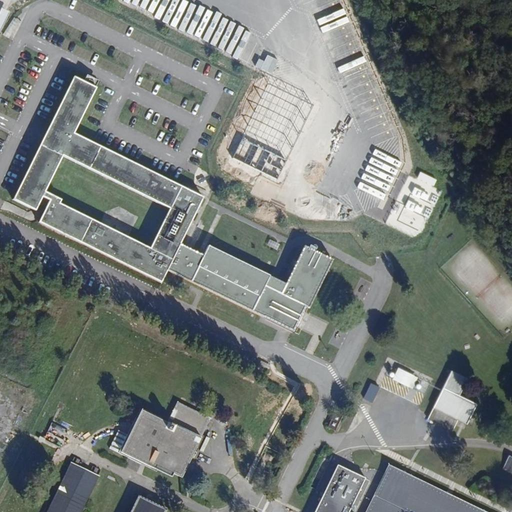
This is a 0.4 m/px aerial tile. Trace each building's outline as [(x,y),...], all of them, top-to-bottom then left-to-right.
[(75,78),(17,196),(36,205),(41,195),(43,191),(65,147),(105,167),(102,173),(170,207),(149,248),(171,260),(167,269),(293,331),(306,306),(309,308),(312,301),(333,260),(304,246),(292,270),(281,293),(265,285),(269,276),(208,246),(203,255),(180,244),(203,198),(181,187),(180,189),(71,134),(94,87),(75,78)] [(171,260),(149,248),(56,202),(57,198),(43,191),(41,195),(47,197),(37,219),(160,282),(167,269),(171,260)] [(36,205),(17,196),(16,200),(34,209),(36,205)] [(415,375),(400,367),(394,378),(410,386),(415,375)] [(452,370),(444,387),(434,407),(468,423),(478,403),(460,395),(468,378),(452,370)] [(302,384),(295,396),(307,399),(312,389),(302,384)] [(150,417),(137,442),(154,451),(149,461),(182,477),(211,418),(186,406),(188,399),(181,396),(166,425),(150,417)] [(335,412),(328,427),(335,431),(343,415),(335,412)] [(511,456),(508,454),(502,467),(511,472),(511,456)] [(81,511),(99,476),(71,463),(46,511),(81,511)] [(487,511),(388,464),(364,511),(349,511),(367,477),(338,463),(321,499),(314,511),(487,511)] [(164,511),(166,509),(139,496),(130,511),(164,511)]
